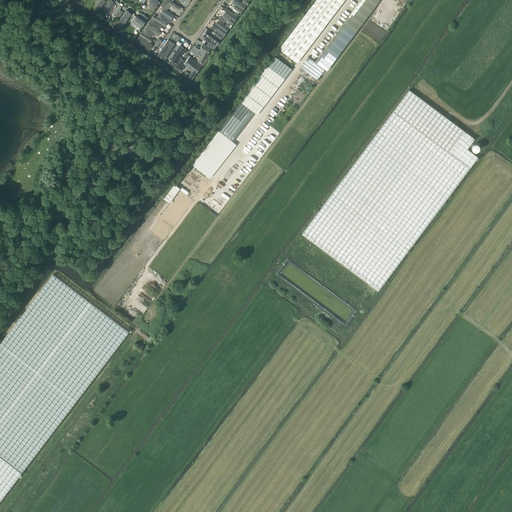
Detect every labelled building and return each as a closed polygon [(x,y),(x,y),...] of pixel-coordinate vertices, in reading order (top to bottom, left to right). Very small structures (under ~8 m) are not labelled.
[(114,1),(112,0),(109,0),(105,6),(111,10),(116,4),(113,2),(114,1)] [(165,0),(161,6),(167,10),(170,5),(178,11),(181,7),(170,0),(165,0)] [(237,0),(234,0),(233,2),(236,4),(234,8),(235,8),(234,10),(236,12),(239,14),(240,12),(241,12),(241,13),(244,9),(246,5),(237,0)] [(316,0),(281,47),(299,61),(344,0),(316,0)] [(358,0),(312,59),(326,70),(377,0),(358,0)] [(113,13),(116,15),(119,17),(123,12),(120,10),(122,7),(119,5),(113,13)] [(164,8),(159,15),(158,16),(161,18),(162,17),(170,23),(174,15),(164,8)] [(127,10),(118,23),(120,25),(122,22),(125,24),(133,14),(127,10)] [(227,10),(222,16),(233,24),(238,18),(227,10)] [(137,15),(132,22),(141,29),(146,21),(137,15)] [(157,16),(155,18),(153,17),(151,20),(150,20),(148,23),(151,25),(152,24),(160,29),(163,25),(166,27),(168,24),(157,16)] [(221,40),(230,29),(229,28),(219,20),(216,23),(220,26),(214,34),(221,40)] [(151,37),(154,32),(159,36),(162,32),(149,23),(143,32),(151,37)] [(207,29),(203,36),(216,45),(217,45),(219,42),(221,40),(214,34),(207,29)] [(142,32),(136,41),(150,50),(153,45),(150,43),(153,39),(142,32)] [(175,44),(168,40),(158,55),(165,59),(175,44)] [(203,43),(200,50),(203,52),(198,61),(204,66),(208,60),(207,59),(209,55),(208,54),(212,48),(203,43)] [(186,49),(180,45),(171,59),(177,63),(186,49)] [(275,55),(218,130),(233,140),(255,112),(256,114),(292,68),(275,55)] [(189,57),(184,64),(193,70),(188,77),(189,77),(192,79),(193,78),(194,76),(198,71),(201,67),(201,66),(189,57)] [(184,61),(181,59),(175,68),(181,72),(184,67),(182,66),(184,61)] [(475,137),(412,91),(410,89),(302,232),(378,289),(478,156),(467,148),(475,137)] [(174,183),(164,198),(170,202),(180,188),(174,183)] [(197,185),(194,189),(201,195),(204,190),(197,185)] [(0,500),(22,472),(128,331),(53,274),(49,279),(0,343),(0,500)]
